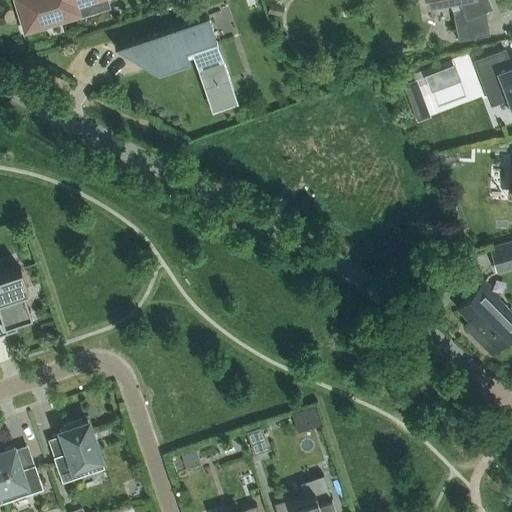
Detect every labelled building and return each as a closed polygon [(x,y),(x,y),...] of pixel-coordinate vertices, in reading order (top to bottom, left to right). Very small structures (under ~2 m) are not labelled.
[(16,0),(26,29),(78,13),(75,4),(88,0),(16,0)] [(424,0),(425,1),(426,1),(430,0),(458,0),(462,7),(453,11),(454,20),(458,40),(490,34),(485,7),(491,4),(489,0),(424,0)] [(270,2),(268,12),(278,14),(280,4),(270,2)] [(204,87),(230,79),(208,14),(114,46),(144,61),(164,54),(166,59),(191,51),(204,87)] [(505,92),(511,109),(511,64),(511,66),(504,49),(474,60),(489,98),(505,92)] [(402,83),(417,121),(430,116),(416,78),(402,83)] [(511,240),(490,247),(496,272),(511,267),(511,240)] [(0,315),(6,332),(16,328),(14,321),(25,318),(26,318),(26,317),(31,315),(29,311),(30,310),(30,309),(29,309),(22,290),(27,288),(20,267),(0,274),(0,315)] [(492,353),(511,332),(511,311),(497,297),(499,295),(483,280),(456,307),(472,322),(466,328),(492,353)] [(88,419),(82,421),(81,418),(63,424),(64,428),(59,429),(66,451),(53,456),(62,481),(104,467),(97,445),(99,445),(94,431),(92,432),(88,419)] [(269,448),(261,425),(246,430),(254,453),(269,448)] [(43,488),(34,463),(21,468),(13,445),(0,449),(0,447),(0,490),(4,501),(43,488)] [(197,449),(182,454),(185,463),(200,458),(197,449)] [(337,511),(332,496),(325,475),(299,483),(303,496),(292,500),(290,496),(274,502),(277,511),(337,511)]
